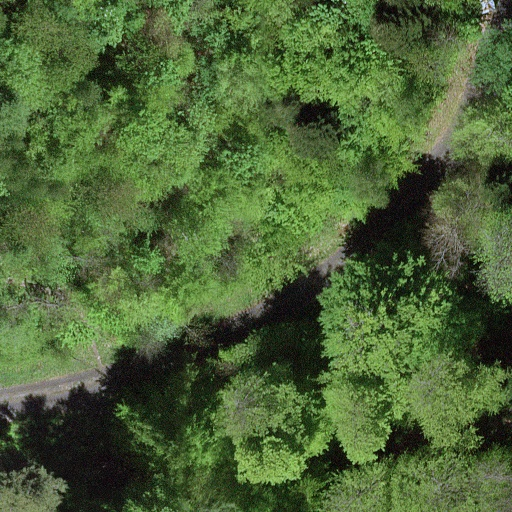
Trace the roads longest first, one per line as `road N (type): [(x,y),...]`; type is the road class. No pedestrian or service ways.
road 1 (track): [(0,394),(119,378),(276,309),(356,254),(439,174),(487,95),(511,34)]
road 2 (track): [(511,331),(457,358),(346,382),(212,394),(138,391),(119,378)]
